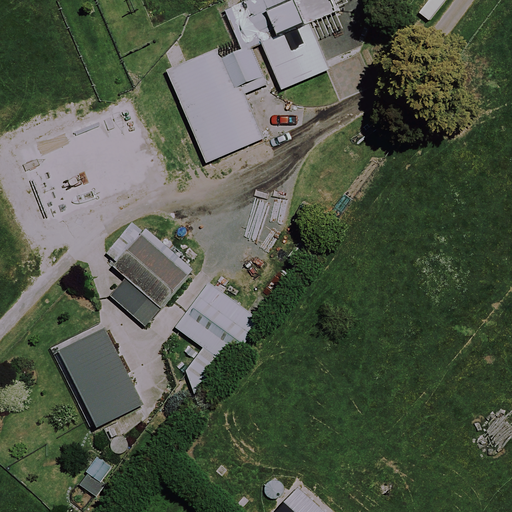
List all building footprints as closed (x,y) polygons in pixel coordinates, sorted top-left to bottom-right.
[(167,74),(209,165),(264,140),(243,95),(272,82),(258,52),(264,49),(285,94),(335,72),(321,41),(349,28),(336,0),(239,0),(226,6),(242,40),(167,74)] [(192,276),(145,236),(117,269),(127,277),(112,296),(126,308),(120,314),(143,334),(192,276)] [(265,325),(214,286),(180,329),(206,349),(188,373),(202,407),(265,325)] [(143,407),(106,331),(63,352),(100,428),(143,407)] [(133,443),(117,435),(110,447),(125,456),(133,443)]
